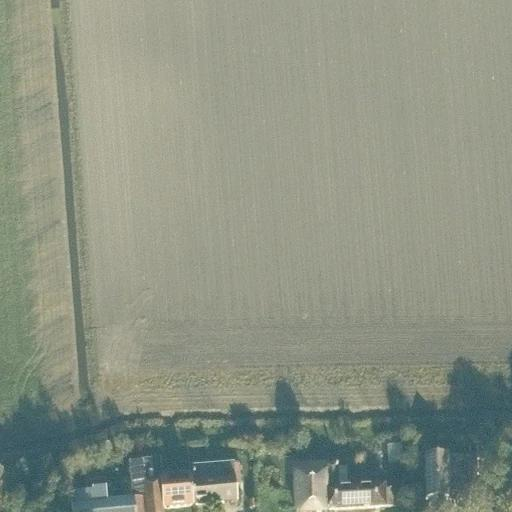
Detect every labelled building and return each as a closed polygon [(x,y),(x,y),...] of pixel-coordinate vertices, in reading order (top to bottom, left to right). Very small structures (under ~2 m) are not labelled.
[(497,479),(497,449),(476,450),(476,479),(497,479)] [(471,500),(471,459),(450,459),(449,451),(432,451),(433,460),(423,460),(424,502),(446,501),(471,500)] [(192,508),(190,485),(190,480),(159,483),(157,464),(140,466),(141,478),(130,479),(132,501),(105,503),(104,489),(90,491),(90,493),(68,495),(69,511),(161,511),(161,510),(192,508)] [(192,508),(235,504),(232,466),(191,470),(192,485),(190,485),(192,508)] [(395,492),(383,492),(383,487),(337,489),(336,466),(293,468),(294,511),(330,511),(396,508),(395,492)]
